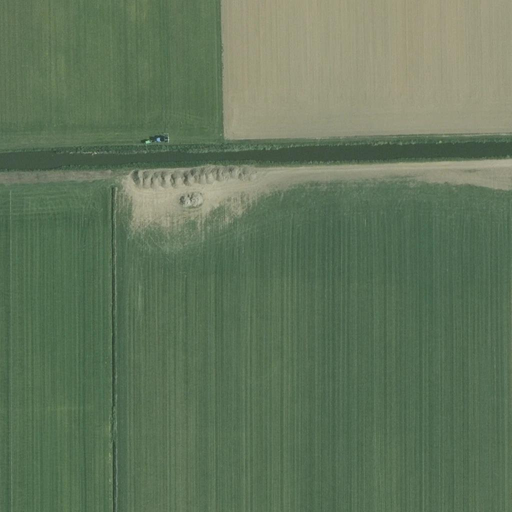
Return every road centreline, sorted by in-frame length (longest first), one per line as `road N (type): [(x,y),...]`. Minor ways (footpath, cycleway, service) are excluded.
road 1 (track): [(0,175),(511,164)]
road 2 (track): [(108,511),(106,172)]
